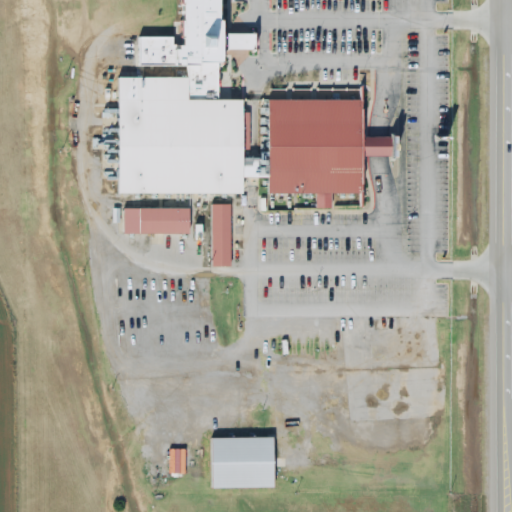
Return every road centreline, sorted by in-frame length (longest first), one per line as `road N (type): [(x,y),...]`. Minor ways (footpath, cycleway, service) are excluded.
road 1 (secondary): [(503,263),(502,15)]
road 2 (secondary): [(503,392),(503,263)]
road 3 (secondary): [(503,511),(503,392)]
